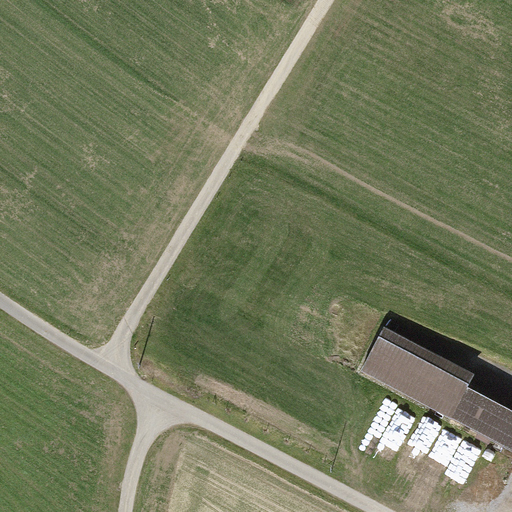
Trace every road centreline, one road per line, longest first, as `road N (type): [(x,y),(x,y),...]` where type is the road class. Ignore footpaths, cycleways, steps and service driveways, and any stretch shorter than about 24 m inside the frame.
road 1 (residential): [(381,511),(163,399),(0,299)]
road 2 (track): [(115,370),(328,0)]
